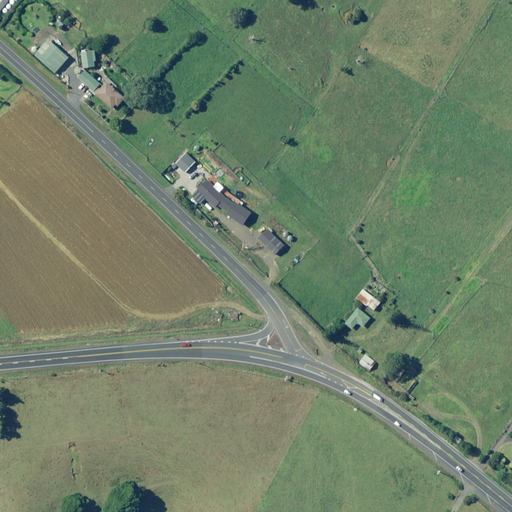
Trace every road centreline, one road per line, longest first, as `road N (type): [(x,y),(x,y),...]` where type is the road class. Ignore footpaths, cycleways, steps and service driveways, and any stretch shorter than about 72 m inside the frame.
road 1 (unclassified): [(0,47),(276,315)]
road 2 (secondary): [(511,505),(380,401),(301,362)]
road 3 (secondary): [(201,346),(0,364)]
